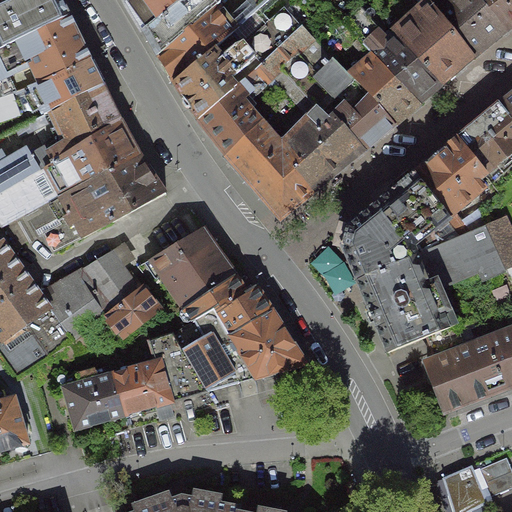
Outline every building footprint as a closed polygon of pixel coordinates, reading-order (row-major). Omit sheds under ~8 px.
[(0,0),(0,8),(17,0),(0,0)] [(0,53),(71,19),(72,18),(61,0),(17,0),(0,8),(0,53)] [(136,0),(130,5),(145,32),(184,0),(136,0)] [(184,0),(145,32),(160,56),(220,5),(215,0),(184,0)] [(239,0),(243,5),(230,18),(240,29),(271,0),(239,0)] [(401,0),(412,13),(418,9),(410,0),(401,0)] [(476,59),(490,49),(450,0),(444,0),(447,4),(438,12),(476,59)] [(450,0),(490,49),(509,32),(482,0),(450,0)] [(511,0),(482,0),(509,32),(511,30),(511,0)] [(462,71),(476,59),(438,12),(430,1),(418,9),(412,13),(414,16),(462,71)] [(220,5),(160,56),(175,85),(217,49),(240,29),(230,18),(220,5)] [(373,57),(422,106),(443,88),(394,35),(387,41),(358,11),(348,19),(344,14),(340,18),(373,57)] [(443,88),(462,71),(414,16),(394,35),(443,88)] [(40,85),(91,61),(71,19),(0,53),(0,81),(9,77),(31,66),(40,85)] [(266,28),(247,46),(260,61),(280,44),(266,28)] [(303,28),(270,59),(282,73),(297,59),(315,42),(303,28)] [(217,49),(175,85),(200,122),(232,93),(238,89),(237,88),(230,80),(250,63),(236,46),(223,56),(217,49)] [(354,83),(396,126),(422,106),(373,57),(350,78),(354,83)] [(274,79),(282,73),(270,59),(262,66),(274,79)] [(319,111),(334,98),(297,59),(282,73),(319,111)] [(51,113),(104,86),(91,61),(40,85),(18,95),(26,113),(41,106),(46,116),(51,113)] [(274,79),(262,66),(253,73),(266,87),(274,79)] [(266,87),(253,73),(237,88),(238,89),(232,93),(242,104),(248,99),(249,101),(266,87)] [(16,93),(9,77),(0,81),(0,99),(13,94),(16,93)] [(335,121),(366,152),(368,150),(368,151),(396,126),(354,83),(335,99),(334,98),(319,111),(332,124),(335,121)] [(56,164),(122,122),(104,86),(51,113),(65,145),(49,153),(56,164)] [(232,93),(200,122),(228,157),(262,127),(242,104),(232,93)] [(20,116),(13,94),(0,99),(0,122),(0,123),(20,116)] [(511,97),(502,106),(511,120),(511,97)] [(270,100),(268,121),(262,127),(265,131),(273,124),(275,100),(270,100)] [(511,120),(502,106),(458,142),(486,176),(511,154),(511,120)] [(292,170),(313,195),(366,152),(335,121),(332,124),(319,111),(286,141),(286,152),(299,165),(292,170)] [(0,138),(0,149),(38,130),(34,122),(0,138)] [(63,196),(141,155),(122,122),(56,164),(48,168),(63,196)] [(262,127),(228,157),(282,220),(313,195),(292,170),(299,165),(286,152),(286,141),(280,147),(265,131),(262,127)] [(458,142),(415,176),(451,218),(476,196),(470,189),(486,176),(458,142)] [(0,168),(0,195),(48,168),(56,164),(49,153),(45,148),(32,156),(29,151),(0,168)] [(86,239),(167,195),(141,155),(63,196),(86,239)] [(17,221),(63,196),(48,168),(0,195),(0,224),(3,230),(17,221)] [(359,282),(422,256),(420,253),(416,244),(435,228),(437,229),(451,218),(415,176),(414,175),(349,228),(344,245),(359,282)] [(511,234),(505,218),(488,226),(506,269),(511,266),(511,234)] [(488,226),(420,253),(422,256),(433,284),(439,282),(441,285),(481,269),(484,278),(506,269),(488,226)] [(236,276),(205,229),(139,268),(151,283),(161,276),(184,310),(236,276)] [(4,242),(0,245),(0,335),(5,343),(29,325),(52,309),(4,242)] [(113,254),(54,288),(62,301),(52,309),(29,325),(51,358),(89,330),(107,315),(139,291),(137,288),(113,254)] [(372,314),(441,285),(439,282),(433,284),(422,256),(359,282),(372,314)] [(236,276),(184,310),(193,324),(194,322),(214,310),(231,338),(274,313),(257,287),(247,293),(236,276)] [(510,307),(511,306),(511,284),(466,303),(474,322),(510,307)] [(117,328),(124,337),(161,309),(142,285),(137,288),(139,291),(107,315),(117,328)] [(441,285),(372,314),(390,355),(428,339),(458,326),(441,285)] [(309,366),(274,313),(231,338),(214,310),(194,322),(206,339),(184,351),(209,393),(241,384),(237,378),(249,371),(255,380),(309,366)] [(107,315),(89,330),(99,343),(117,328),(107,315)] [(464,341),(458,326),(428,339),(433,353),(464,341)] [(61,369),(99,343),(89,330),(51,358),(61,369)] [(511,330),(429,363),(448,412),(511,386),(511,330)] [(162,361),(174,403),(209,393),(184,351),(174,333),(149,342),(155,363),(162,361)] [(126,417),(174,403),(162,361),(155,363),(114,375),(126,417)] [(77,431),(126,417),(114,375),(99,380),(96,371),(80,376),(82,385),(65,390),(77,431)] [(0,451),(29,444),(15,397),(0,401),(0,451)] [(511,488),(511,469),(507,456),(481,467),(493,496),(511,488)] [(469,468),(450,477),(466,511),(484,503),(469,468)] [(239,511),(240,507),(184,496),(147,510),(140,511),(239,511)]
